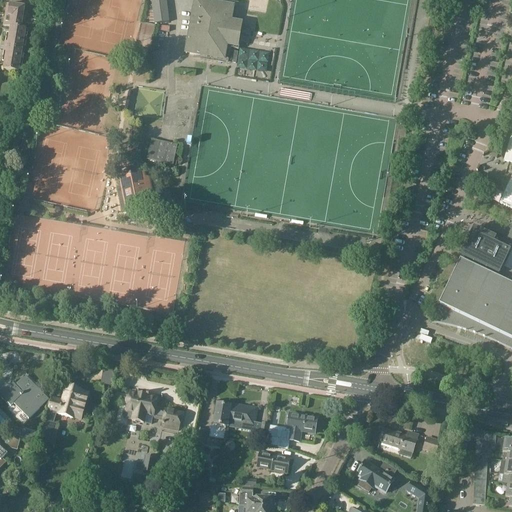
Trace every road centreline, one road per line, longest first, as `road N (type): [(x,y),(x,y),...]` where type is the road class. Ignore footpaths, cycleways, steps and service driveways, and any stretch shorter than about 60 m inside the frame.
road 1 (secondary): [(367,389),(0,326)]
road 2 (unclassified): [(367,389),(432,267),(511,78)]
road 3 (unclassified): [(0,171),(27,112),(52,0)]
road 4 (secondary): [(511,415),(367,389)]
road 5 (residential): [(305,511),(367,389)]
road 6 (unknown): [(176,0),(168,124)]
